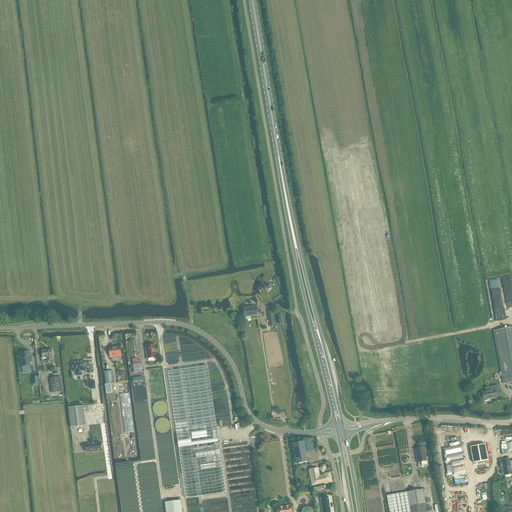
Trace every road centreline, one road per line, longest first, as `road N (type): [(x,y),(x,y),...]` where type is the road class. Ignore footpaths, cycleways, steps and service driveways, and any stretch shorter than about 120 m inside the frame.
road 1 (unclassified): [(321,432),(257,423),(228,357),(190,327),(0,328)]
road 2 (primary): [(291,226),(252,0)]
road 3 (unclassified): [(511,422),(425,417),(362,425)]
road 4 (track): [(186,511),(165,365)]
road 5 (track): [(144,367),(164,511)]
road 6 (unknown): [(92,325),(99,414),(81,448)]
road 7 (unclassified): [(321,432),(322,396),(297,313)]
